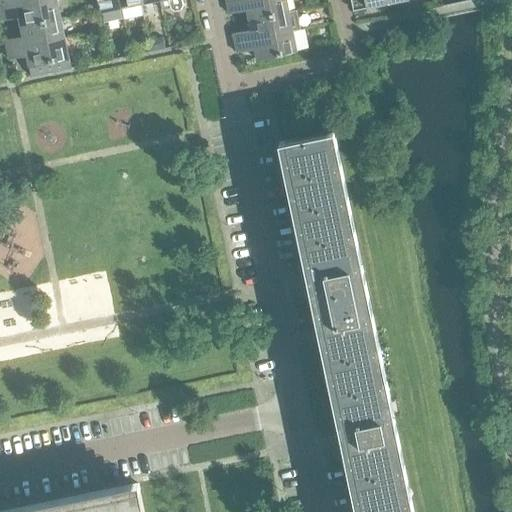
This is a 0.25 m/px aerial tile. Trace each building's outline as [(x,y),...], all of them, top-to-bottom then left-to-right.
[(0,0),(0,10),(50,0),(0,0)] [(56,0),(50,0),(0,10),(0,13),(2,21),(19,17),(21,27),(61,18),(56,0)] [(122,8),(120,0),(99,0),(102,12),(122,8)] [(120,0),(122,8),(141,4),(140,0),(120,0)] [(160,0),(161,0),(159,1),(161,10),(170,8),(174,11),(180,10),(183,5),(181,0),(160,0)] [(289,12),(286,0),(249,0),(227,5),(229,15),(247,11),(249,20),(289,12)] [(351,0),(354,10),(402,0),(351,0)] [(289,12),(249,20),(251,30),(233,34),(235,44),(293,31),(289,12)] [(61,18),(21,27),(23,36),(5,40),(7,50),(65,38),(61,18)] [(297,51),(293,31),(235,44),(238,54),(255,50),(257,60),(297,51)] [(155,39),(157,50),(171,47),(168,36),(155,39)] [(69,58),(65,38),(7,50),(10,60),(27,56),(29,66),(69,58)] [(334,131),(281,142),(296,217),(326,359),(358,511),(413,511),(379,348),(352,217),(334,131)] [(144,511),(138,484),(0,511),(144,511)]
